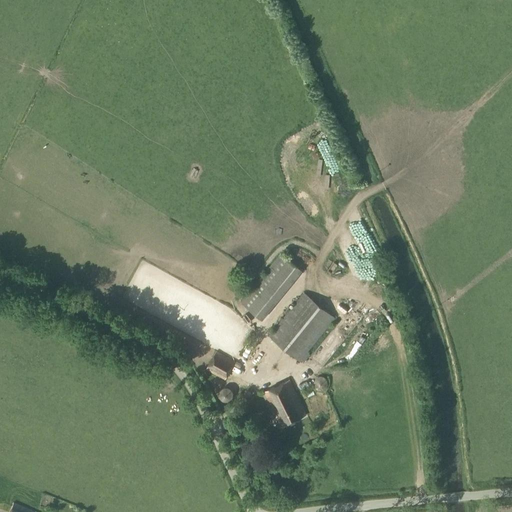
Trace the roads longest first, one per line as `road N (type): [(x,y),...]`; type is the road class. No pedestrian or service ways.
road 1 (unclassified): [(251,511),(194,395),(167,360),(112,325),(0,278)]
road 2 (unclassified): [(315,511),(511,493)]
